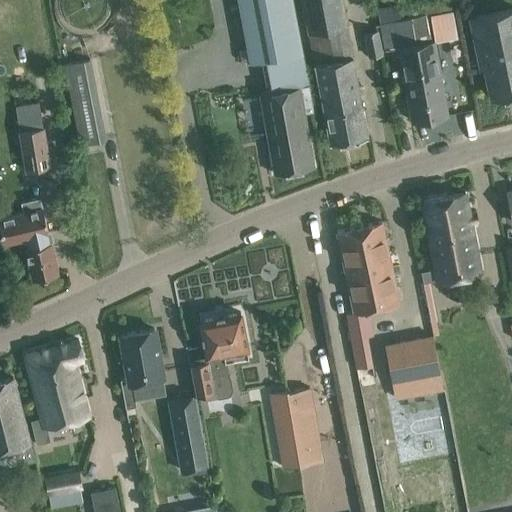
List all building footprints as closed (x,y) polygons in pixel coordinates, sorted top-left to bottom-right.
[(313,111),(299,31),(293,0),(238,0),(249,63),(263,60),(268,91),(260,93),(274,173),(314,166),(304,112),(313,111)] [(368,136),(353,57),(342,0),(303,0),(326,124),(330,144),(368,136)] [(511,7),(470,17),(477,50),(481,70),(484,69),(491,99),(511,94),(511,7)] [(455,34),(450,10),(430,14),(434,38),(455,34)] [(411,17),(383,22),(380,23),(384,49),(398,47),(404,80),(440,73),(434,38),(431,39),(427,15),(411,17)] [(376,30),(362,32),(367,56),(380,54),(376,30)] [(105,138),(101,118),(91,59),(67,63),(81,142),(105,138)] [(440,73),(404,80),(411,120),(448,114),(440,73)] [(49,165),(42,125),(20,129),(27,169),(49,165)] [(465,191),(421,199),(437,280),(438,280),(479,272),(480,272),(465,191)] [(23,211),(0,216),(0,227),(3,242),(24,237),(25,237),(26,242),(27,244),(27,246),(26,247),(33,278),(50,274),(58,272),(57,268),(50,241),(49,239),(47,232),(48,231),(40,196),(21,201),(23,211)] [(382,220),(337,230),(354,311),(367,309),(398,302),(382,220)] [(246,347),(240,311),(199,319),(206,357),(189,359),(196,394),(212,391),(217,396),(226,395),(229,390),(224,359),(247,356),(246,347)] [(162,376),(157,347),(154,328),(121,334),(124,353),(128,376),(119,378),(124,408),(135,406),(131,381),(162,376)] [(385,343),(388,360),(392,380),(439,372),(432,335),(385,343)] [(74,360),(83,358),(78,338),(25,352),(30,372),(43,426),(67,420),(88,415),(74,360)] [(0,449),(32,440),(18,396),(13,377),(0,380),(0,449)] [(309,386),(287,390),(294,429),(300,463),(322,459),(313,410),(322,408),(320,397),(311,398),(309,386)] [(195,393),(167,399),(180,472),(208,466),(195,393)] [(294,429),(280,432),(284,455),(280,456),(282,468),(300,465),(300,463),(294,429)] [(77,468),(45,474),(49,492),(79,487),(80,487),(77,468)] [(120,511),(115,483),(89,488),(93,511),(120,511)]
